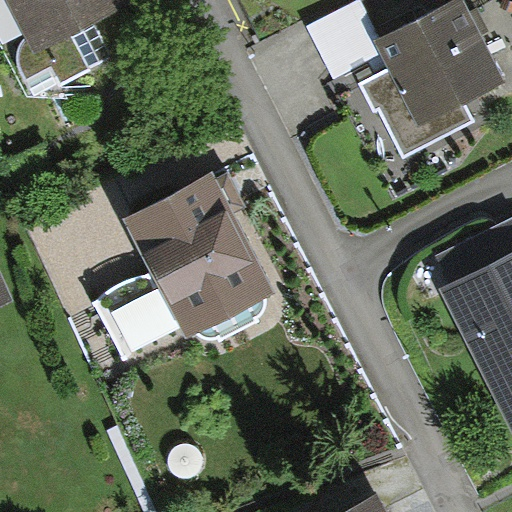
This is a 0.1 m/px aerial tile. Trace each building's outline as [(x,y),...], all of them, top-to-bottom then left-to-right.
[(7,0),(35,54),(127,9),(123,0),(7,0)] [(505,84),(462,0),(460,0),(378,42),(394,72),(366,86),(406,164),(472,130),(460,107),(505,84)] [(186,336),(272,293),(212,176),(127,219),(186,336)] [(511,248),(449,281),(511,403),(511,248)] [(0,301),(10,297),(0,273),(0,301)] [(338,511),(389,511),(378,491),(338,511)]
